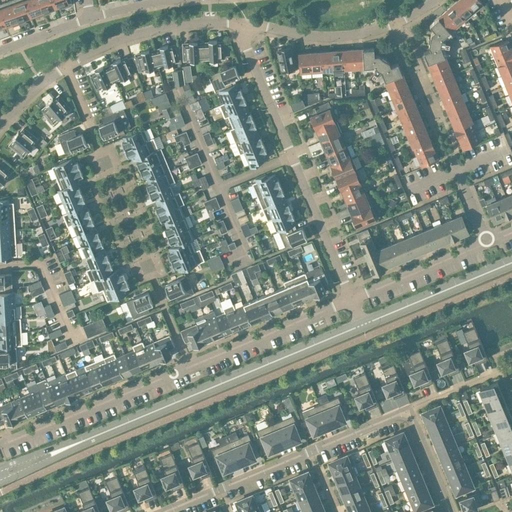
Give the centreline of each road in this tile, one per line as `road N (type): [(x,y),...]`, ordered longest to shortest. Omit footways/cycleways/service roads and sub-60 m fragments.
road 1 (residential): [(4,442),(351,300)]
road 2 (residential): [(351,300),(235,26)]
road 3 (tertiary): [(96,435),(361,325)]
road 4 (residential): [(165,511),(407,410)]
road 5 (residential): [(235,26),(331,37),(397,22),(435,0)]
road 6 (residential): [(63,66),(132,34),(235,26)]
road 7 (tertiary): [(361,325),(511,262)]
road 8 (residential): [(351,300),(485,243)]
